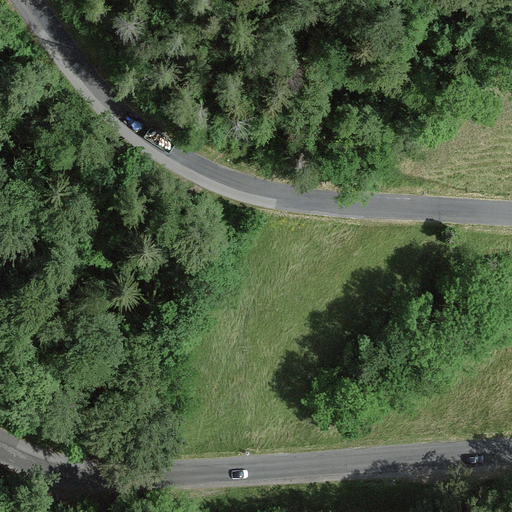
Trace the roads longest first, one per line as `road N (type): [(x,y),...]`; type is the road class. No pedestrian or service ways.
road 1 (tertiary): [(511,211),(303,198),(204,173),(110,94),(35,0)]
road 2 (tertiary): [(0,446),(62,473),(115,474),(511,451)]
